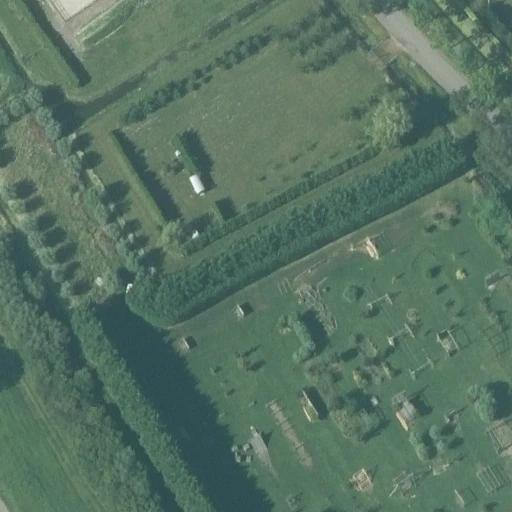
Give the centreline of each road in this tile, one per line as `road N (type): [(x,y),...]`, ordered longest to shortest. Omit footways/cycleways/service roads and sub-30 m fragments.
road 1 (track): [(253,511),(178,390),(171,357),(184,345),(434,212),(459,230),(511,314)]
road 2 (track): [(511,503),(493,491),(369,286),(347,280),(337,290),(340,308),(466,511)]
road 3 (track): [(421,511),(307,323),(293,314),(274,323),(278,345),(381,511)]
road 4 (track): [(511,378),(437,255),(413,247),(404,264),(511,453)]
road 5 (track): [(337,511),(234,353),(219,359),(216,375),(296,511)]
road 6 (tertiary): [(511,141),(370,0)]
